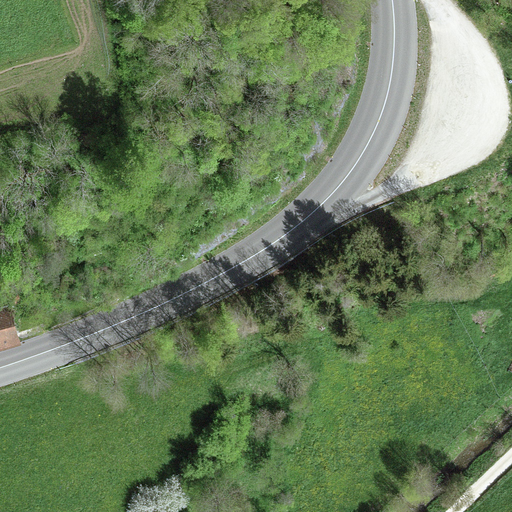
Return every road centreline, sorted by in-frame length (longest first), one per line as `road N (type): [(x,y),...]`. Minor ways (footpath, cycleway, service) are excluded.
road 1 (primary): [(0,370),(160,308),(259,254),(303,217),(342,177),(375,122),(391,68),(391,0)]
road 2 (track): [(303,217),(406,181),(441,138),(451,47),(431,0)]
